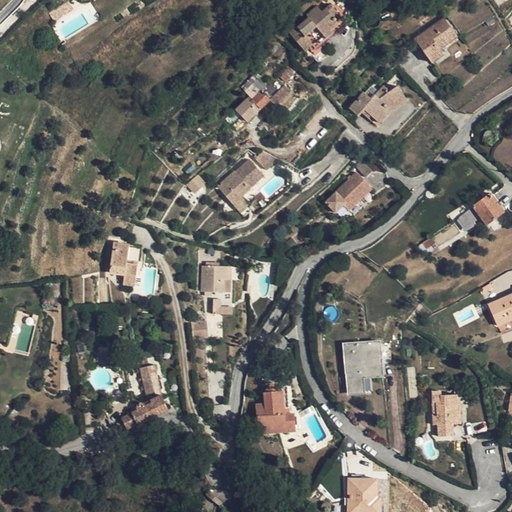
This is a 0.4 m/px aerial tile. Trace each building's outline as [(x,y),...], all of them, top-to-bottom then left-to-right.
[(317,6),(307,15),(308,18),(298,28),(296,26),(288,32),(304,51),(312,45),(315,48),(345,22),(331,5),(322,12),(317,6)] [(495,22),(492,17),(484,21),(488,26),(495,22)] [(444,18),(424,32),(426,36),(417,42),(431,63),(444,54),(440,49),(457,37),(444,18)] [(414,39),(417,42),(426,36),(424,32),(414,39)] [(361,58),(342,78),(349,85),(367,66),(365,65),(367,64),(361,58)] [(285,110),(298,97),(285,84),(272,96),(285,110)] [(357,116),(361,112),(363,109),(370,115),(378,123),(389,111),(387,108),(404,96),(397,87),(389,91),(383,86),(371,99),(364,93),(349,109),(357,116)] [(406,99),(404,96),(387,108),(389,111),(406,99)] [(247,99),(236,110),(247,122),(258,111),(247,99)] [(367,118),(370,115),(363,109),(361,112),(367,118)] [(221,130),(225,131),(233,125),(229,119),(219,126),(221,130)] [(360,160),(354,166),(363,175),(370,170),(360,160)] [(218,187),(235,207),(245,199),(243,197),(251,190),(250,189),(264,176),(250,161),(237,173),(236,172),(218,187)] [(362,193),(369,187),(355,173),(335,192),(346,203),(343,205),(349,211),(365,196),(362,193)] [(197,174),(186,185),(194,193),(205,182),(197,174)] [(371,189),(369,187),(362,193),(365,196),(371,189)] [(333,194),(343,205),(346,203),(335,192),(333,194)] [(486,224),(502,211),(490,194),(473,206),(486,224)] [(251,205),(245,199),(235,207),(241,214),(251,205)] [(217,202),(211,207),(216,213),(221,208),(217,202)] [(470,210),(456,218),(464,231),(478,223),(470,210)] [(433,245),(429,238),(422,243),(426,249),(433,245)] [(128,264),(130,246),(115,244),(111,273),(124,275),(123,285),(135,287),(138,265),(128,264)] [(140,247),(130,246),(128,264),(138,265),(140,247)] [(205,293),(213,293),(227,293),(227,281),(227,268),(203,267),(202,293),(205,293)] [(493,325),(511,318),(511,294),(486,304),(493,325)] [(213,314),(232,313),(232,305),(223,306),(222,298),(212,299),(213,314)] [(206,318),(191,320),(193,336),(207,334),(206,318)] [(344,343),(348,395),(372,393),(371,377),(382,376),(379,342),(344,343)] [(115,352),(97,355),(99,368),(118,365),(115,352)] [(476,380),(474,361),(465,362),(467,381),(476,380)] [(127,430),(169,409),(163,398),(156,366),(140,369),(149,405),(146,407),(145,405),(143,403),(141,404),(139,405),(138,407),(137,409),(138,411),(132,414),(134,418),(124,422),(127,430)] [(259,394),(264,393),(265,391),(267,389),(269,387),(273,387),(276,388),(277,390),(278,393),(282,393),(281,387),(280,386),(276,383),(273,382),(268,382),(265,384),(261,387),(260,391),(259,394)] [(284,409),(282,393),(278,393),(277,390),(276,388),(273,387),(269,387),(267,389),(265,391),(264,393),(266,405),(256,406),(259,434),(295,430),(293,414),(289,415),(288,409),(284,409)] [(456,404),(458,404),(458,395),(443,395),(443,391),(432,391),(432,402),(436,402),(437,414),(432,415),(433,424),(437,424),(438,437),(454,436),(453,424),(457,424),(456,404)] [(95,408),(82,410),(84,429),(95,428),(98,426),(95,408)] [(264,465),(262,458),(256,460),(258,468),(257,470),(258,472),(260,475),(263,475),(266,475),(268,472),(268,469),(267,467),(264,465)] [(377,497),(377,480),(348,479),(347,511),(380,511),(380,498),(377,497)]
